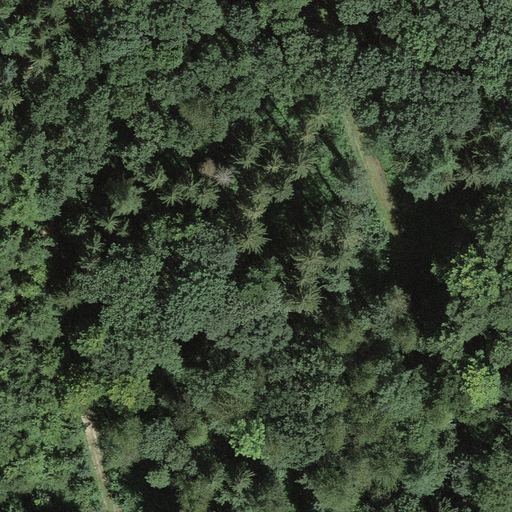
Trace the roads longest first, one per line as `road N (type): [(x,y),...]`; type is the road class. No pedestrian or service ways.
road 1 (track): [(327,0),(346,86),(500,511)]
road 2 (track): [(20,0),(30,137),(97,511)]
